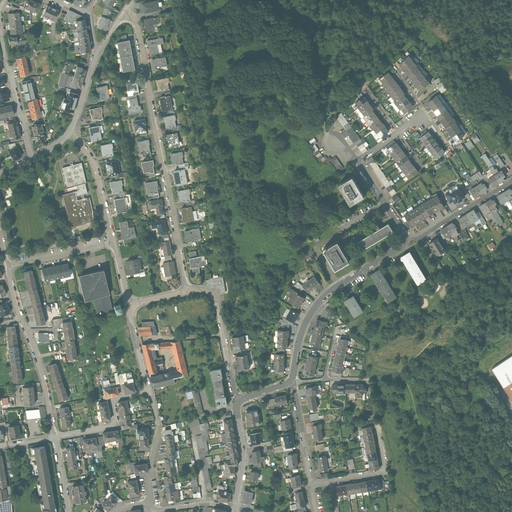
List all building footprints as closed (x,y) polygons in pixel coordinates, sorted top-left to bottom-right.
[(25,0),(23,5),(29,8),(33,0),(25,0)] [(33,0),(29,8),(36,11),(40,3),(33,0)] [(143,11),(144,15),(151,14),(157,13),(162,12),(160,1),(146,3),(146,1),(139,2),(140,12),(143,11)] [(59,10),(46,4),(40,15),(53,21),(59,10)] [(64,20),(74,25),(76,24),(85,23),(84,18),(69,10),(64,20)] [(12,13),(8,13),(9,23),(19,22),(18,13),(12,13)] [(101,17),(97,28),(105,31),(109,19),(106,18),(102,17),(101,17)] [(151,19),(144,20),(146,32),(153,31),(152,24),(159,23),(158,18),(151,19)] [(19,22),(9,23),(10,35),(20,35),(19,22)] [(85,23),(76,24),(78,32),(87,30),(86,22),(85,23)] [(87,30),(78,32),(79,38),(89,37),(87,30)] [(89,37),(79,38),(80,46),(90,44),(89,37)] [(33,49),(32,39),(17,41),(17,44),(18,47),(29,45),(30,50),(33,49)] [(122,41),(118,41),(121,57),(133,54),(130,39),(127,40),(122,41)] [(161,39),(148,41),(150,54),(153,54),(158,53),(157,46),(162,45),(161,39)] [(90,44),(80,46),(82,53),(91,51),(90,44)] [(133,54),(121,57),(124,72),(135,69),(133,54)] [(28,74),(23,57),(15,59),(20,76),(28,74)] [(409,57),(400,65),(405,70),(413,62),(413,61),(409,57)] [(165,58),(152,60),(154,71),(161,70),(161,67),(166,66),(165,58)] [(405,70),(404,70),(409,75),(417,68),(417,67),(413,62),(405,70)] [(85,69),(77,67),(74,77),(82,79),(85,69)] [(409,75),(408,76),(413,81),(421,73),(421,72),(417,68),(409,75)] [(58,86),(64,88),(68,72),(66,71),(62,70),(58,86)] [(389,72),(380,78),(383,82),(391,75),(389,72)] [(413,81),(412,81),(417,86),(425,78),(421,73),(413,81)] [(383,82),(382,83),(385,87),(395,80),(391,75),(383,82)] [(82,79),(74,77),(71,87),(78,89),(79,89),(82,79)] [(168,77),(155,79),(156,87),(157,86),(158,91),(165,90),(169,89),(168,84),(169,84),(168,77)] [(137,78),(127,80),(129,91),(135,90),(135,91),(140,91),(137,78)] [(417,86),(416,86),(421,91),(425,87),(429,83),(425,78),(417,86)] [(385,87),(389,91),(398,84),(395,80),(385,87)] [(34,99),(30,81),(21,83),(26,101),(27,101),(34,99)] [(389,91),(392,95),(401,88),(398,84),(389,91)] [(106,86),(96,88),(97,96),(96,96),(97,101),(104,100),(109,98),(106,86)] [(392,95),(395,100),(404,94),(405,93),(401,88),(392,95)] [(78,95),(70,93),(68,99),(65,98),(64,102),(67,103),(65,110),(74,112),(78,95)] [(166,95),(159,96),(160,99),(159,99),(160,101),(161,105),(160,105),(162,112),(172,110),(169,94),(166,95)] [(394,101),(398,106),(407,98),(404,94),(395,100),(394,101)] [(363,96),(355,102),(358,107),(366,101),(363,96)] [(437,96),(427,102),(430,107),(440,100),(437,96)] [(136,98),(129,99),(131,108),(128,109),(129,114),(140,111),(139,106),(138,107),(136,98)] [(398,106),(401,110),(402,109),(410,102),(407,98),(398,106)] [(39,116),(35,99),(34,99),(27,101),(31,118),(39,116)] [(440,100),(430,107),(433,111),(443,105),(440,100)] [(358,107),(358,108),(361,112),(370,105),(366,101),(358,107)] [(410,102),(402,109),(405,114),(414,107),(410,102)] [(5,106),(0,107),(0,118),(7,117),(12,115),(10,105),(5,106)] [(370,105),(361,112),(364,116),(373,110),(370,105)] [(443,105),(433,111),(437,116),(446,109),(443,105)] [(100,107),(89,110),(90,115),(91,114),(92,120),(98,119),(98,121),(102,120),(100,114),(101,113),(100,107)] [(446,109),(437,116),(440,120),(449,113),(446,109)] [(364,116),(364,117),(367,121),(376,115),(373,110),(364,116)] [(449,113),(440,120),(443,125),(452,118),(449,113)] [(351,128),(341,114),(337,118),(346,131),(351,128)] [(176,115),(163,117),(164,125),(165,125),(166,129),(173,128),(178,127),(177,122),(176,115)] [(376,115),(367,121),(370,126),(371,125),(379,119),(376,115)] [(452,118),(443,125),(446,129),(456,122),(452,118)] [(144,119),(131,122),(133,127),(134,127),(134,132),(140,131),(140,132),(145,131),(144,126),(145,125),(144,119)] [(379,119),(371,125),(374,129),(383,123),(379,119)] [(17,130),(15,122),(7,124),(9,132),(17,130)] [(456,122),(446,129),(449,133),(459,127),(456,122)] [(383,123),(374,129),(377,134),(386,127),(383,123)] [(42,133),(40,124),(32,127),(34,135),(42,133)] [(100,126),(90,128),(91,134),(89,134),(90,138),(91,138),(91,142),(102,140),(100,126)] [(386,127),(377,134),(380,138),(385,134),(389,132),(386,127)] [(459,127),(449,133),(452,138),(462,131),(459,127)] [(360,140),(351,128),(346,131),(345,132),(353,145),(354,144),(360,140)] [(19,138),(17,130),(9,132),(10,140),(19,138)] [(462,131),(452,138),(455,142),(465,135),(462,131)] [(174,132),(166,134),(166,137),(167,139),(168,143),(167,143),(168,150),(179,148),(176,132),(174,132)] [(429,132),(420,139),(423,143),(432,136),(429,132)] [(44,142),(42,133),(34,135),(36,144),(44,142)] [(432,136),(423,143),(426,148),(436,141),(432,136)] [(310,142),(313,147),(315,145),(318,143),(314,138),(310,142)] [(149,140),(137,142),(138,148),(139,148),(140,153),(145,152),(145,153),(150,152),(149,146),(150,146),(149,140)] [(368,151),(360,140),(354,144),(362,155),(368,151)] [(470,140),(465,144),(469,150),(474,146),(470,140)] [(387,148),(388,150),(396,143),(395,141),(387,148)] [(436,141),(426,148),(430,152),(439,145),(436,141)] [(113,143),(99,146),(101,153),(102,153),(103,157),(110,156),(114,156),(113,150),(114,150),(113,143)] [(396,143),(388,150),(391,154),(400,147),(396,143)] [(312,151),(315,155),(319,152),(317,149),(318,149),(315,145),(313,147),(311,148),(313,151),(312,151)] [(439,145),(430,152),(433,156),(442,149),(439,145)] [(21,157),(16,147),(9,151),(14,161),(21,157)] [(400,147),(391,154),(395,158),(403,152),(400,147)] [(442,149),(433,156),(436,161),(446,153),(442,149)] [(182,152),(169,154),(170,162),(171,161),(172,166),(179,165),(180,165),(184,165),(183,159),(184,159),(182,152)] [(324,158),(319,152),(315,155),(320,161),(322,160),(324,158)] [(403,152),(395,158),(398,162),(406,156),(403,152)] [(493,175),(494,176),(498,173),(486,155),(482,157),(493,175)] [(398,162),(397,163),(400,167),(409,160),(406,156),(398,162)] [(344,170),(335,157),(332,160),(331,161),(339,173),(344,170)] [(496,159),(501,167),(504,165),(499,157),(496,159)] [(117,159),(104,161),(106,174),(119,172),(117,159)] [(154,160),(141,162),(142,168),(143,168),(144,173),(149,172),(150,173),(155,172),(154,166),(155,166),(154,160)] [(409,160),(400,167),(403,171),(413,164),(409,160)] [(376,162),(369,166),(383,187),(389,183),(386,178),(383,173),(380,168),(379,167),(381,165),(380,162),(377,164),(376,162)] [(63,194),(71,228),(95,222),(82,164),(63,168),(68,188),(77,186),(78,191),(63,194)] [(413,164),(403,171),(407,175),(416,168),(413,164)] [(416,168),(407,175),(410,180),(419,173),(416,168)] [(180,170),(173,171),(174,174),(173,174),(174,177),(175,181),(176,186),(186,184),(184,169),(180,170)] [(498,173),(494,176),(499,184),(506,180),(504,177),(506,176),(502,170),(498,173)] [(488,180),(487,181),(488,182),(492,188),(499,184),(494,176),(493,175),(487,178),(488,180)] [(352,176),(338,185),(350,204),(364,196),(352,176)] [(476,179),(469,183),(472,188),(479,184),(476,179)] [(123,180),(110,182),(110,188),(111,188),(112,194),(119,193),(120,193),(124,192),(123,187),(124,187),(123,180)] [(157,180),(145,182),(146,188),(147,188),(148,193),(153,192),(158,192),(157,186),(158,186),(157,180)] [(484,183),(476,188),(480,195),(487,191),(485,189),(487,188),(484,183)] [(462,184),(457,187),(458,188),(459,187),(464,195),(467,193),(462,184)] [(392,188),(391,186),(386,189),(391,197),(396,194),(392,188)] [(453,201),(455,203),(457,202),(459,202),(461,201),(462,199),(465,197),(464,195),(459,187),(458,188),(457,187),(456,186),(449,190),(450,191),(450,193),(449,193),(451,196),(453,201)] [(4,197),(12,194),(9,187),(1,190),(4,197)] [(476,188),(469,192),(474,200),(480,195),(476,188)] [(190,189),(177,191),(178,199),(179,199),(180,203),(187,202),(191,202),(190,196),(191,196),(190,189)] [(445,194),(450,203),(453,201),(451,196),(449,193),(450,193),(450,191),(445,194)] [(504,192),(497,197),(502,205),(510,200),(504,192)] [(397,195),(392,199),(395,204),(401,200),(397,195)] [(434,199),(441,209),(445,206),(442,201),(439,196),(434,199)] [(124,198),(114,200),(115,205),(114,205),(115,210),(116,210),(117,214),(127,211),(124,198)] [(492,198),(485,202),(491,211),(495,209),(497,207),(496,205),(498,204),(496,200),(494,201),(492,198)] [(163,207),(162,199),(148,201),(150,209),(156,208),(157,215),(163,214),(162,207),(163,207)] [(429,202),(436,212),(441,209),(434,199),(429,202)] [(425,205),(431,215),(436,212),(429,202),(425,205)] [(485,202),(478,207),(483,216),(486,214),(491,211),(485,202)] [(420,208),(427,218),(431,215),(425,205),(420,208)] [(188,207),(180,209),(181,212),(180,212),(181,214),(182,218),(183,224),(193,222),(191,207),(188,207)] [(415,211),(422,221),(427,218),(420,208),(415,211)] [(474,209),(466,214),(471,222),(474,221),(479,217),(474,209)] [(495,209),(491,211),(494,217),(498,223),(502,221),(495,209)] [(411,214),(418,224),(422,221),(415,211),(411,214)] [(491,211),(486,214),(490,220),(494,217),(491,211)] [(409,221),(413,227),(418,224),(411,214),(406,217),(409,221)] [(466,214),(458,219),(463,227),(468,224),(471,222),(466,214)] [(167,232),(165,218),(152,220),(154,228),(160,227),(161,233),(167,232)] [(128,220),(118,222),(120,231),(121,231),(125,245),(136,243),(133,227),(129,228),(128,220)] [(392,233),(387,225),(381,229),(378,223),(374,225),(376,230),(356,242),(361,251),(392,233)] [(447,227),(452,236),(453,238),(459,234),(453,223),(447,227)] [(447,227),(440,230),(446,240),(452,236),(447,227)] [(199,229),(184,231),(186,242),(193,240),(201,239),(199,229)] [(445,250),(437,237),(429,242),(438,255),(445,250)] [(172,255),(170,241),(160,243),(162,250),(165,249),(166,256),(172,255)] [(336,241),(323,249),(335,269),(349,261),(336,241)] [(196,251),(188,253),(192,273),(201,271),(200,266),(206,265),(204,255),(197,256),(196,251)] [(417,267),(409,253),(400,258),(409,272),(417,267)] [(140,257),(125,260),(128,273),(143,270),(140,257)] [(177,274),(174,260),(165,262),(168,276),(177,274)] [(426,281),(417,267),(409,272),(417,286),(426,281)] [(105,269),(82,275),(89,302),(93,301),(97,316),(116,311),(116,313),(122,312),(120,305),(115,306),(105,269)] [(32,270),(24,272),(29,290),(37,288),(32,270)] [(388,284),(380,270),(371,275),(380,289),(388,284)] [(223,274),(206,278),(207,283),(209,282),(209,284),(213,283),(213,285),(216,285),(216,287),(219,286),(220,292),(227,291),(223,274)] [(321,283),(315,276),(304,284),(310,292),(321,283)] [(397,298),(388,284),(380,289),(388,303),(397,298)] [(301,292),(291,286),(287,292),(291,294),(287,301),(299,308),(306,296),(300,293),(301,292)] [(37,288),(29,290),(33,307),(41,306),(37,288)] [(363,312),(353,296),(345,301),(354,317),(363,312)] [(10,312),(5,300),(2,302),(0,302),(0,315),(0,316),(10,312)] [(41,306),(33,307),(37,325),(45,323),(41,306)] [(300,313),(293,309),(287,318),(292,320),(295,322),(300,313)] [(319,319),(324,320),(329,312),(326,310),(319,317),(319,319)] [(319,319),(316,318),(313,331),(322,334),(325,320),(324,320),(319,319)] [(71,321),(63,322),(65,341),(66,341),(73,339),(71,321)] [(144,323),(144,327),(152,327),(152,336),(156,335),(156,323),(144,323)] [(15,326),(8,327),(9,345),(10,345),(17,345),(15,326)] [(144,327),(138,327),(140,336),(152,336),(152,327),(144,327)] [(49,331),(39,332),(40,343),(49,342),(49,331)] [(322,334),(313,331),(310,343),(314,344),(319,345),(322,334)] [(234,337),(231,338),(232,345),(244,342),(242,336),(234,337)] [(73,339),(66,341),(69,359),(77,358),(74,339),(73,339)] [(340,339),(338,346),(346,347),(348,341),(347,341),(341,339),(340,339)] [(171,350),(173,360),(183,357),(180,341),(143,345),(150,375),(158,373),(156,364),(163,363),(160,351),(171,350)] [(244,342),(232,345),(233,352),(237,351),(245,349),(244,342)] [(17,345),(10,345),(11,364),(12,364),(19,363),(18,345),(17,345)] [(338,346),(337,352),(345,354),(346,347),(338,346)] [(337,352),(335,358),(343,360),(345,354),(337,352)] [(238,355),(235,356),(236,363),(248,360),(246,354),(238,355)] [(314,366),(316,358),(308,356),(307,364),(314,366)] [(176,371),(174,371),(176,380),(188,377),(183,357),(173,360),(176,371)] [(335,358),(334,365),(342,367),(343,360),(335,358)] [(248,360),(236,363),(238,370),(242,369),(249,367),(248,360)] [(19,363),(12,364),(13,382),(21,381),(20,363),(19,363)] [(56,364),(48,366),(53,384),(54,383),(61,382),(56,364)] [(312,375),(314,366),(307,364),(306,369),(305,369),(304,373),(312,375)] [(334,365),(333,371),(340,373),(342,367),(334,365)] [(211,371),(213,380),(222,379),(223,379),(221,369),(211,371)] [(174,371),(151,377),(154,388),(177,382),(176,380),(174,371)] [(123,383),(125,395),(135,392),(130,374),(126,375),(128,382),(123,383)] [(216,393),(217,398),(225,397),(224,389),(224,386),(223,386),(222,379),(213,380),(215,394),(216,393)] [(511,380),(503,386),(511,400),(511,380)] [(61,382),(54,383),(59,401),(66,399),(61,381),(61,382)] [(117,383),(111,385),(113,397),(120,395),(118,384),(117,384),(117,383)] [(332,385),(332,393),(335,393),(347,392),(347,384),(332,385)] [(354,392),(354,395),(359,395),(359,392),(363,392),(363,389),(362,389),(362,384),(354,384),(354,392)] [(34,403),(32,385),(22,387),(24,404),(34,403)] [(111,385),(104,386),(105,394),(106,398),(113,397),(111,385)] [(307,388),(308,396),(315,394),(320,393),(318,386),(307,388)] [(201,414),(195,390),(189,392),(195,415),(201,414)] [(289,394),(277,396),(277,398),(278,404),(278,405),(290,403),(289,394)] [(216,398),(217,408),(227,406),(226,397),(225,397),(217,398),(216,398)] [(99,403),(101,409),(109,407),(108,401),(99,403)] [(117,403),(119,410),(120,410),(128,408),(127,405),(126,401),(117,403)] [(38,407),(38,410),(40,418),(46,417),(44,406),(38,407)] [(67,407),(59,409),(61,418),(69,417),(67,407)] [(101,409),(102,416),(111,414),(109,407),(101,409)] [(120,410),(121,416),(129,414),(131,414),(130,408),(128,408),(120,410)] [(38,410),(26,411),(28,420),(40,418),(38,410)] [(257,410),(245,412),(247,427),(260,425),(257,410)] [(102,416),(104,422),(112,420),(111,414),(102,416)] [(121,416),(122,422),(130,420),(132,420),(131,414),(129,414),(121,416)] [(69,417),(61,418),(63,427),(71,426),(69,417)] [(196,419),(187,421),(188,427),(197,425),(196,419)] [(290,419),(280,420),(282,430),(292,428),(290,419)] [(122,422),(123,429),(130,428),(131,430),(138,429),(139,429),(138,423),(131,425),(130,420),(122,422)] [(18,421),(8,423),(10,437),(21,435),(18,421)] [(312,425),(310,426),(311,427),(312,427),(312,431),(319,430),(319,425),(319,422),(311,423),(312,425)] [(197,425),(199,435),(206,433),(207,433),(206,429),(209,429),(208,423),(197,425)] [(139,429),(138,429),(138,432),(141,432),(141,440),(149,440),(150,440),(149,427),(144,428),(139,429)] [(363,436),(373,434),(371,427),(369,428),(363,429),(362,430),(363,436)] [(312,431),(311,431),(311,438),(313,437),(314,440),(320,439),(319,430),(312,431)] [(111,432),(103,433),(104,437),(105,444),(112,442),(111,432)] [(205,446),(208,445),(206,433),(199,435),(203,457),(205,465),(212,463),(210,456),(207,456),(205,446)] [(259,433),(250,435),(252,446),(260,444),(259,433)] [(172,434),(164,435),(166,443),(173,442),(172,434)] [(365,442),(374,440),(373,434),(363,436),(365,442)] [(199,435),(192,436),(202,489),(209,487),(205,465),(203,457),(199,435)] [(293,435),(283,436),(285,446),(285,448),(292,447),(295,447),(293,435)] [(97,437),(90,438),(92,452),(99,451),(98,446),(97,438),(97,437)] [(90,438),(83,439),(85,454),(92,452),(90,438)] [(366,448),(376,446),(374,440),(365,442),(366,448)] [(173,442),(166,443),(167,451),(174,450),(173,442)] [(315,446),(314,446),(315,453),(324,451),(323,444),(315,446)] [(267,453),(274,452),(274,448),(273,445),(268,446),(266,446),(267,453)] [(44,446),(33,448),(37,469),(48,467),(44,446)] [(75,456),(74,446),(66,448),(68,460),(77,459),(76,456),(75,456)] [(368,454),(377,452),(376,446),(366,448),(368,454)] [(174,450),(167,451),(168,459),(172,458),(176,458),(174,450)] [(261,458),(260,451),(253,452),(255,463),(265,462),(264,457),(261,458)] [(230,453),(231,455),(230,455),(231,460),(239,458),(241,458),(239,452),(230,453)] [(369,460),(378,458),(377,452),(368,454),(369,460)] [(298,456),(298,455),(298,454),(297,454),(294,454),(288,455),(290,465),(293,465),(299,464),(299,463),(298,456)] [(324,457),(316,459),(316,462),(314,463),(315,467),(328,465),(327,460),(324,461),(324,457)] [(168,459),(164,460),(166,467),(173,466),(172,458),(168,459)] [(230,462),(227,462),(228,468),(236,467),(236,466),(241,465),(239,458),(231,460),(230,460),(230,462)] [(370,467),(380,464),(378,458),(369,460),(370,463),(369,464),(370,467)] [(77,462),(77,459),(68,460),(70,468),(78,467),(78,465),(77,465),(76,462),(77,462)] [(328,465),(315,467),(315,471),(318,471),(318,475),(326,473),(326,470),(329,469),(328,465)] [(173,466),(166,467),(167,475),(174,474),(173,466)] [(48,467),(37,469),(40,489),(51,487),(48,467)] [(225,470),(226,475),(237,473),(236,467),(228,468),(228,469),(225,470)] [(259,472),(250,471),(249,480),(258,481),(259,472)] [(167,475),(163,476),(165,484),(176,483),(174,474),(167,475)] [(302,485),(301,476),(292,477),(294,487),(295,487),(302,485)] [(198,478),(191,479),(193,491),(197,491),(197,493),(193,493),(194,497),(200,497),(198,478)] [(131,481),(127,482),(129,490),(138,488),(137,480),(131,481)] [(373,481),(375,491),(382,489),(382,487),(381,481),(381,480),(373,481)] [(361,483),(362,493),(369,492),(367,482),(361,483)] [(176,483),(165,484),(166,493),(177,491),(176,483)] [(85,490),(84,484),(73,486),(76,503),(87,501),(86,494),(87,494),(86,490),(85,490)] [(348,485),(349,495),(356,494),(354,484),(348,485)] [(348,485),(337,487),(339,497),(349,495),(348,485)] [(216,494),(215,498),(225,501),(227,491),(228,488),(220,486),(218,495),(216,494)] [(51,487),(40,489),(44,509),(44,510),(54,508),(55,508),(51,487)] [(138,488),(129,490),(130,498),(134,497),(140,496),(138,488)] [(177,491),(166,493),(168,501),(172,500),(172,502),(179,501),(177,491)] [(227,491),(225,501),(231,502),(233,494),(229,493),(230,491),(227,491)] [(254,493),(243,491),(241,502),(251,504),(254,493)] [(297,493),(298,501),(306,499),(304,492),(303,492),(298,493),(297,493)] [(108,500),(114,506),(119,501),(113,495),(108,500)] [(0,500),(0,511),(11,511),(11,499),(7,499),(0,500)] [(298,504),(291,506),(291,509),(300,507),(306,506),(307,506),(306,499),(298,501),(298,504)] [(103,505),(109,511),(114,506),(108,500),(103,505)]
